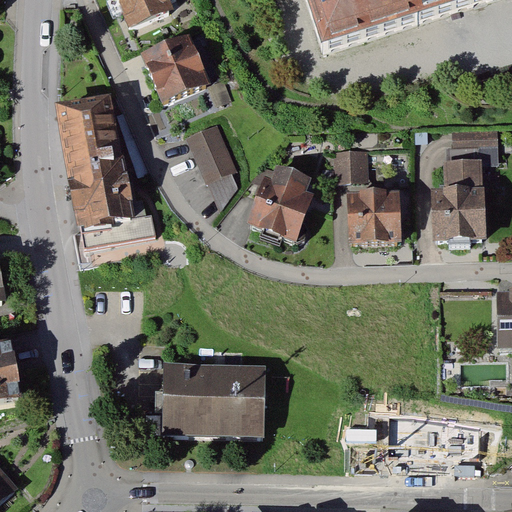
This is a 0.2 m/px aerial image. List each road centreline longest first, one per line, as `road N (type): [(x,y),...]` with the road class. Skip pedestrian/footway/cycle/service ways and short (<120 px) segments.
road 1 (residential): [(85,0),(171,193),(225,248),(316,278),(511,272)]
road 2 (residential): [(511,500),(94,500)]
road 3 (residential): [(94,500),(41,213)]
road 4 (residential): [(41,213),(32,69),(38,0)]
